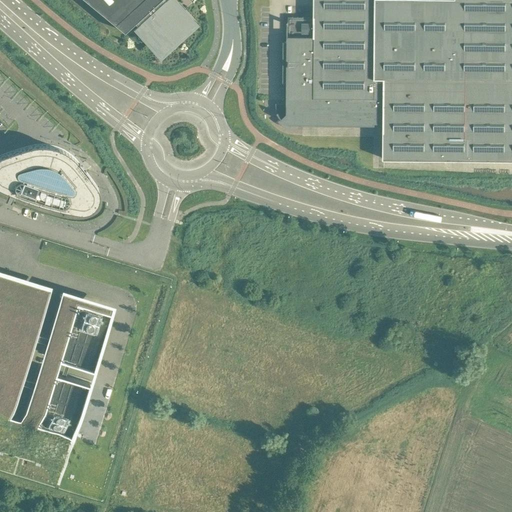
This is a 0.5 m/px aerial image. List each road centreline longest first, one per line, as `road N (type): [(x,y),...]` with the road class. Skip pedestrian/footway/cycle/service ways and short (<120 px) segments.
road 1 (secondary): [(500,232),(342,195),(275,168)]
road 2 (secondary): [(286,206),(459,240),(500,232)]
road 3 (unclassified): [(162,233),(152,260),(0,215)]
road 4 (secondary): [(0,16),(94,101)]
road 5 (secondary): [(109,76),(8,0)]
